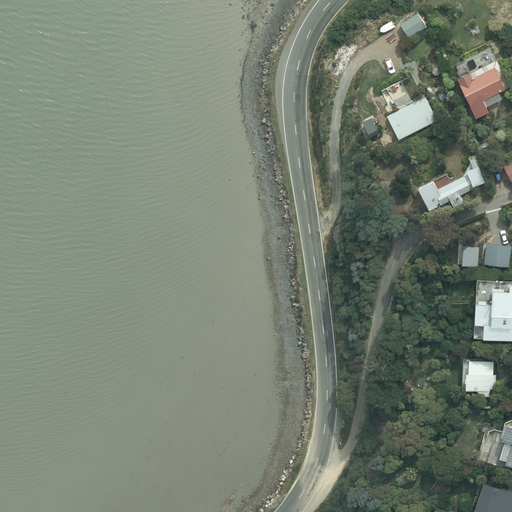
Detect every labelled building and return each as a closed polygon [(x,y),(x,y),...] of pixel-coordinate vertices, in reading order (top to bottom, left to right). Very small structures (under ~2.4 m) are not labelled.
[(419,11),(402,22),(411,36),(428,25),(419,11)] [(458,67),(458,74),(477,115),(490,109),(487,103),(502,96),(500,90),(503,88),(505,84),(510,81),(496,55),(493,57),(489,48),(475,56),(473,53),(467,56),(466,59),(457,64),(458,67)] [(399,107),(389,111),(396,129),(392,131),(394,137),(399,134),(400,137),(438,120),(427,94),(415,99),(413,93),(396,100),(399,107)] [(431,174),(416,180),(427,205),(438,201),(439,203),(447,199),(451,207),(481,195),(476,183),(485,179),(473,150),(468,152),(473,163),(468,165),(470,170),(448,179),(445,172),(432,177),(431,174)] [(511,242),(488,238),(485,259),(508,262),(511,242)] [(511,276),(478,274),(473,331),(511,333),(511,276)] [(469,356),(463,356),(463,389),(479,389),(479,394),(492,394),(492,388),(496,388),(496,371),(494,371),(494,355),(469,355),(469,356)] [(511,418),(507,417),(502,431),(506,433),(502,446),(508,448),(505,458),(511,459),(511,418)] [(511,497),(511,494),(511,483),(486,474),(471,511),(505,511),(506,509),(510,511),(511,505),(511,497)]
